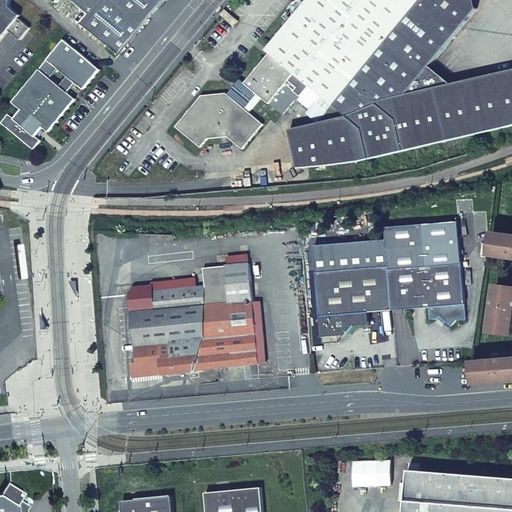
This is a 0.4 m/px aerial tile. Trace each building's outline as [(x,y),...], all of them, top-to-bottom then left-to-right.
[(0,0),(0,42),(9,34),(19,41),(30,27),(20,20),(23,16),(13,7),(13,0),(0,0)] [(85,24),(119,56),(135,37),(166,0),(54,0),(59,3),(61,0),(75,0),(92,14),(85,24)] [(511,74),(450,90),(431,73),(482,12),(475,6),(479,0),(296,0),(283,17),(290,23),(283,31),(398,125),(336,154),(304,164),(305,167),(333,165),(364,162),(511,129),(511,74)] [(225,9),(221,15),(234,26),(239,21),(225,9)] [(283,31),(267,50),(271,53),(296,74),(311,86),(300,100),(310,108),(316,102),(328,112),(323,121),(293,129),(304,164),(336,154),(398,125),(283,31)] [(101,70),(64,40),(12,102),(21,110),(13,118),(8,114),(1,123),(33,150),(41,141),(35,137),(39,133),(43,128),(48,133),(76,100),(68,93),(75,84),(84,91),(101,70)] [(296,74),(271,53),(246,83),(243,81),(238,87),(236,85),(235,86),(251,100),(257,93),(271,104),(296,74)] [(251,100),(235,86),(233,89),(235,91),(231,96),(227,93),(202,95),(176,127),(201,147),(208,139),(228,137),(243,149),(264,124),(245,108),(251,100)] [(511,263),(511,235),(494,233),(491,255),(510,258),(510,265),(511,263)] [(393,310),(389,267),(387,239),(315,245),(324,343),(340,342),(340,340),(339,335),(344,329),(347,332),(349,333),(356,326),(371,325),(370,312),(393,310)] [(191,289),(131,295),(136,346),(132,346),(135,378),(163,376),(163,377),(259,364),(254,302),(250,263),(205,269),(206,287),(191,289)] [(462,263),(390,270),(393,310),(430,307),(431,319),(439,318),(441,316),(452,326),(457,320),(466,319),(463,276),(464,276),(462,263)] [(491,332),(511,334),(511,287),(497,285),(491,332)] [(268,363),(262,301),(254,302),(259,364),(268,363)] [(340,340),(347,332),(344,329),(339,335),(340,340)] [(475,385),(511,381),(511,358),(473,362),(475,385)] [(420,464),(410,463),(410,470),(420,471),(420,464)] [(511,511),(511,478),(420,471),(410,470),(406,511),(511,511)] [(0,511),(26,511),(29,508),(20,502),(24,496),(7,485),(0,495),(0,511)] [(208,511),(264,511),(262,488),(231,491),(230,489),(217,490),(217,492),(207,493),(208,511)] [(174,511),(173,496),(145,499),(144,497),(131,498),(131,500),(123,501),(123,506),(121,507),(121,511),(174,511)]
